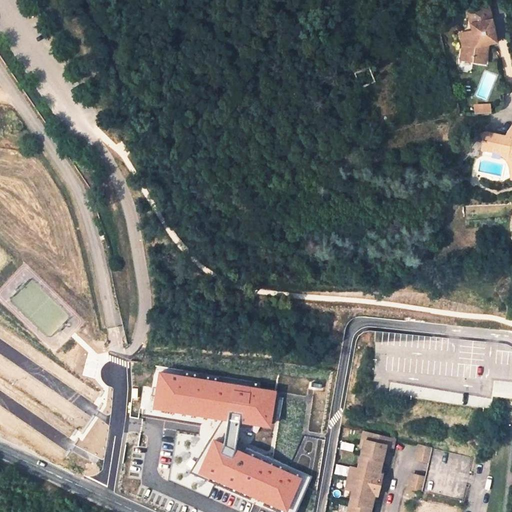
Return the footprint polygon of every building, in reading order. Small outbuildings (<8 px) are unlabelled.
[(499,44),(491,3),(472,7),(477,31),(464,34),(467,49),(463,63),(475,65),(476,59),(488,62),(492,45),(499,44)] [(375,80),(369,66),(354,72),(360,86),(375,80)] [(493,106),(476,105),(476,113),(493,114),(493,106)] [(506,135),(485,131),(485,132),(494,145),(503,141),(507,149),(510,148),(511,153),(511,128),(506,135)] [(460,170),(462,170),(468,183),(490,175),(497,179),(499,177),(511,187),(511,153),(510,148),(507,149),(506,150),(503,151),(500,150),(498,149),(496,148),(494,145),(485,132),(485,131),(470,137),(470,154),(458,160),(459,164),(457,165),(460,170)] [(503,151),(506,150),(507,149),(503,141),(494,145),(496,148),(498,149),(500,150),(503,151)] [(277,391),(158,370),(154,389),(145,390),(141,416),(203,429),(201,436),(177,432),(169,479),(206,499),(213,487),(273,511),(298,511),(306,493),(318,496),(325,442),(304,441),(289,470),(236,446),(240,425),(270,431),(277,391)] [(382,469),(383,466),(379,465),(382,454),(383,447),(389,448),(391,439),(364,432),(359,454),(356,466),(351,488),(352,488),(348,504),(346,511),(366,511),(369,502),(374,503),(374,500),(375,497),(371,496),(372,491),(377,492),(380,477),(376,476),(377,472),(381,473),(382,469)] [(462,502),(472,458),(431,448),(420,445),(417,460),(430,463),(427,478),(414,475),(410,490),(462,502)] [(351,465),(349,476),(346,487),(351,488),(356,466),(351,465)]
